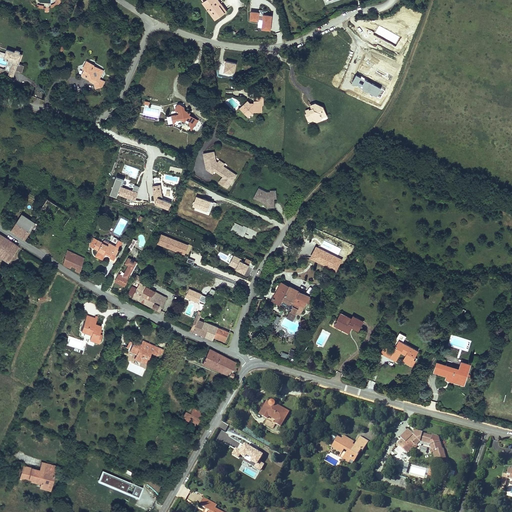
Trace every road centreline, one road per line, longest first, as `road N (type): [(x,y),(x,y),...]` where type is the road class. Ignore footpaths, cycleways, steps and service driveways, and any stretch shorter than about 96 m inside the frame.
road 1 (tertiary): [(511,435),(251,364)]
road 2 (track): [(287,219),(387,110),(430,0)]
road 3 (residential): [(0,226),(86,283),(232,352)]
road 4 (residential): [(152,21),(224,44),(267,46),(390,0)]
road 5 (residential): [(0,98),(79,117),(105,113),(152,21)]
road 6 (tertiary): [(251,364),(162,511)]
road 7 (unknown): [(211,41),(217,122),(197,163),(209,177)]
road 8 (unclassified): [(232,352),(254,275),(287,219)]
